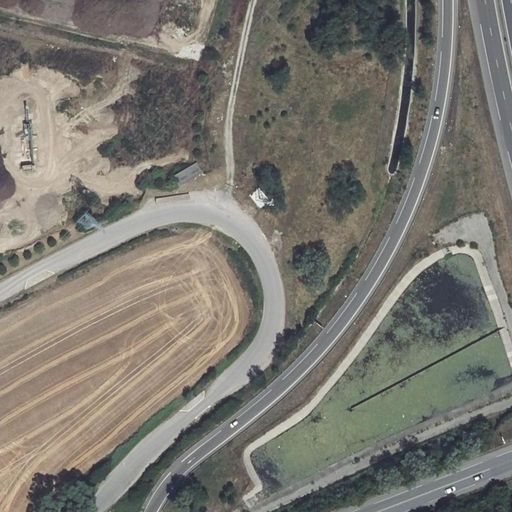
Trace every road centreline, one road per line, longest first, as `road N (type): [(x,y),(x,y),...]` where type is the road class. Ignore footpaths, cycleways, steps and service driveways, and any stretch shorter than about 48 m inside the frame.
road 1 (unclassified): [(0,294),(170,210),(230,218),(261,254),(274,289),(273,327),(263,345),(92,511)]
road 2 (trunk): [(447,0),(432,135),(384,257),(323,345),(179,469),(150,511)]
road 3 (primary): [(380,511),(511,462)]
road 4 (trunk): [(485,0),(511,126)]
